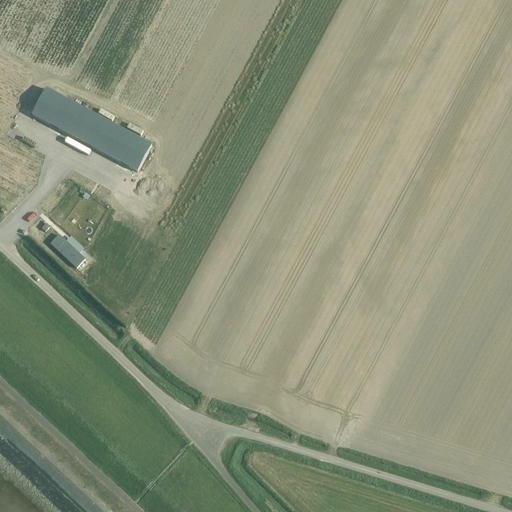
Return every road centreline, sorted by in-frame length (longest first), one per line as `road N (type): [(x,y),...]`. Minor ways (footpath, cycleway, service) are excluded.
road 1 (unclassified): [(492,511),(230,432),(195,437)]
road 2 (unclassified): [(195,437),(0,247)]
